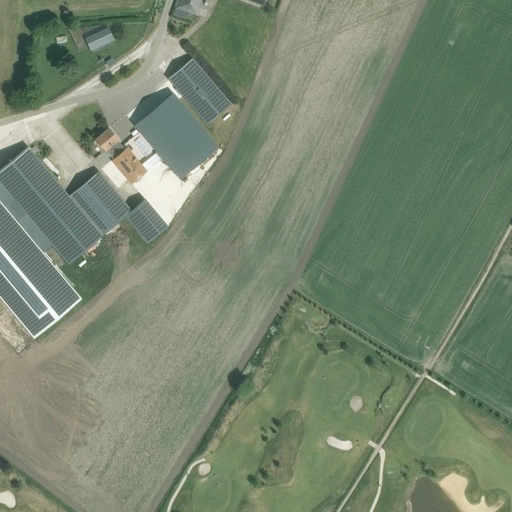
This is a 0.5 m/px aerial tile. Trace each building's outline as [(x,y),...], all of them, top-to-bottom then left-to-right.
[(176,0),(174,7),(176,8),(174,14),(185,18),(187,12),(197,15),(200,7),(205,9),(207,6),(202,4),(203,0),(176,0)] [(108,27),(86,37),(89,43),(92,49),(113,39),(110,33),(108,27)] [(168,79),(207,124),(231,104),(193,58),(168,79)] [(172,90),(137,120),(179,168),(213,138),(172,90)] [(117,140),(118,139),(109,128),(96,139),(105,150),(113,159),(112,160),(132,184),(147,171),(127,147),(125,149),(117,140)] [(0,169),(0,182),(68,264),(126,215),(147,240),(166,224),(145,199),(132,210),(99,171),(69,196),(28,146),(0,169)] [(0,296),(34,337),(82,298),(0,199),(0,296)]
